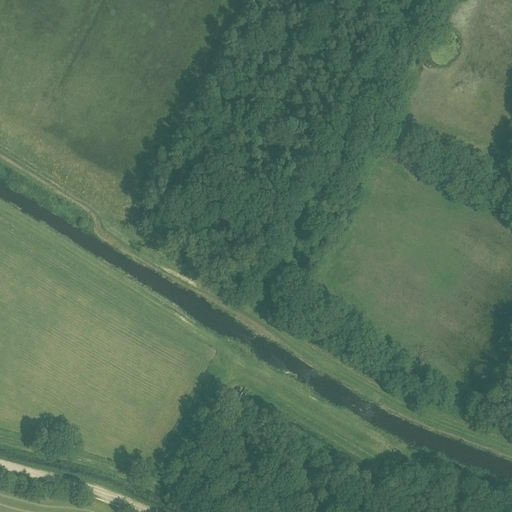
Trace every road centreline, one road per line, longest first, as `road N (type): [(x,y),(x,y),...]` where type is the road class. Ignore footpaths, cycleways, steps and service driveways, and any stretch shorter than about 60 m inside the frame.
road 1 (track): [(0,207),(177,319),(336,436),(511,510)]
road 2 (track): [(0,438),(100,464),(164,491),(234,368)]
road 3 (track): [(262,311),(368,379),(511,442)]
road 4 (track): [(219,395),(364,480),(416,474)]
road 5 (track): [(148,511),(0,465)]
